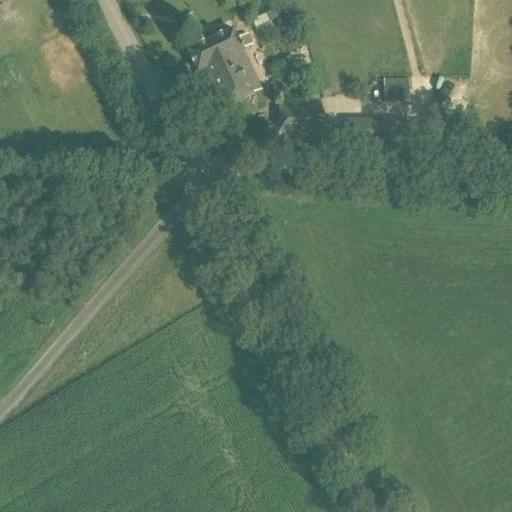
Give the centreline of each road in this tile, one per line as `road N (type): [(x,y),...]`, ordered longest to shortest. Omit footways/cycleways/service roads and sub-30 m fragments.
road 1 (unclassified): [(368,511),(189,167)]
road 2 (unclassified): [(511,161),(189,167)]
road 3 (unclassified): [(0,373),(189,167)]
road 4 (unclassified): [(189,167),(100,0)]
